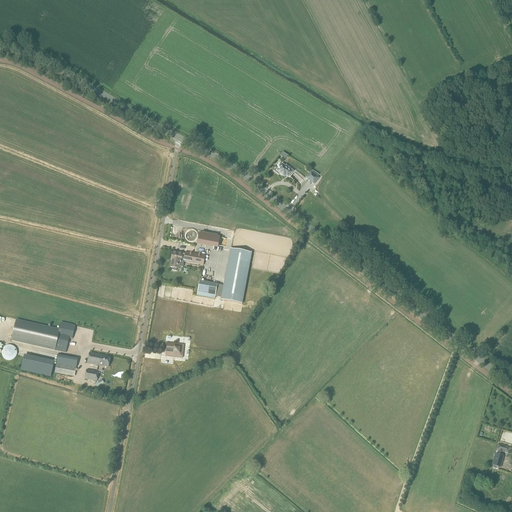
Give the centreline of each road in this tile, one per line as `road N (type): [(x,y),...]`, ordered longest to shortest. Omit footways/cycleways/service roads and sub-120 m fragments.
road 1 (unclassified): [(110,511),(180,138)]
road 2 (secondary): [(459,344),(234,168),(180,138)]
road 3 (secondary): [(180,138),(40,56),(0,44)]
road 4 (unclassified): [(396,511),(459,344)]
